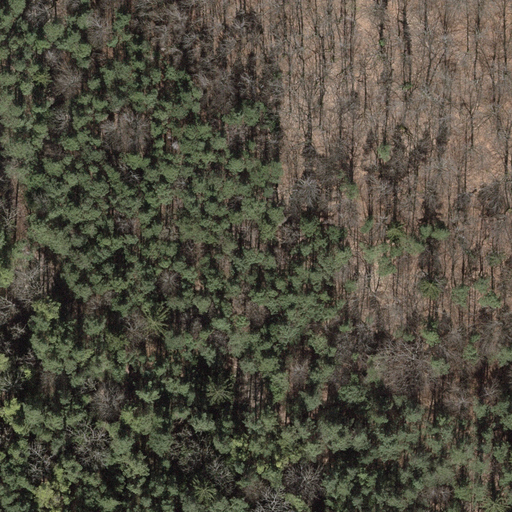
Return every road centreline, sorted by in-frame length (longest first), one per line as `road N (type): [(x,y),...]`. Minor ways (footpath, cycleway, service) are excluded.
road 1 (track): [(511,361),(350,407),(218,413),(109,362),(31,255),(0,161)]
road 2 (track): [(7,184),(92,195),(194,157),(271,100),(335,0)]
